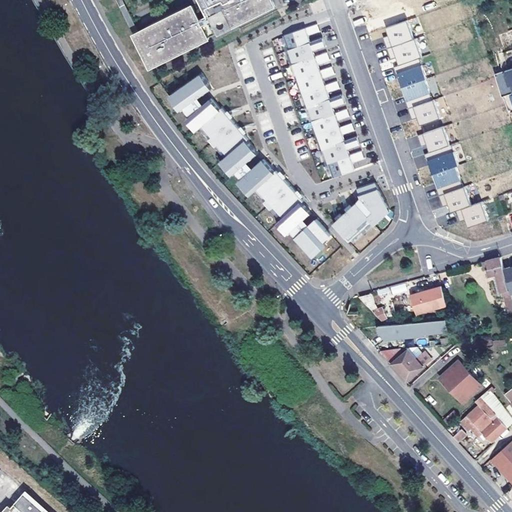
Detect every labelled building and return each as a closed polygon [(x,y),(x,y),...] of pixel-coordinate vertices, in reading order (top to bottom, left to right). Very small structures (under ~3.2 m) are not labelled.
[(117,0),(133,34),(194,4),(193,2),(137,30),(122,0),(117,0)] [(201,0),(208,14),(206,15),(201,18),(194,4),(133,34),(152,66),(210,37),(209,36),(234,23),(263,9),(264,10),(276,5),(274,0),(201,0)] [(201,0),(199,0),(206,15),(208,14),(201,0)] [(263,9),(234,23),(235,25),(264,10),(263,9)] [(387,48),(414,38),(408,20),(386,27),(389,35),(384,37),(387,48)] [(306,28),(308,35),(320,31),(318,24),(306,28)] [(284,36),(334,177),(356,169),(353,162),(350,154),(348,148),(345,138),(343,134),(340,125),(338,120),(335,111),(333,106),(330,96),(328,91),(326,84),(323,77),(321,70),(318,63),(315,55),(314,50),(310,39),(308,35),(306,28),(284,36)] [(310,39),(314,50),(328,45),(325,34),(310,39)] [(397,57),(400,65),(420,57),(422,56),(416,38),(414,38),(387,48),(391,59),(397,57)] [(315,55),(318,63),(330,59),(327,50),(315,55)] [(399,73),(404,86),(427,78),(420,57),(400,65),(394,67),(397,74),(399,73)] [(511,64),(501,68),(511,98),(511,83),(510,85),(505,72),(507,69),(511,66),(511,64)] [(321,70),(323,77),(335,73),(333,65),(321,70)] [(180,108),(185,105),(200,94),(212,86),(204,72),(171,92),(180,108)] [(404,86),(411,107),(433,99),(434,99),(427,78),(404,86)] [(326,84),(328,91),(340,87),(338,80),(326,84)] [(330,96),(333,106),(345,102),(342,92),(330,96)] [(185,105),(191,112),(205,101),(200,94),(185,105)] [(187,115),(197,128),(222,107),(212,95),(205,101),(191,112),(187,115)] [(418,118),(421,125),(440,119),(433,99),(411,107),(409,108),(413,120),(418,118)] [(335,111),(338,120),(350,116),(347,107),(335,111)] [(258,150),(226,111),(206,126),(230,153),(222,159),(234,173),(239,169),(249,159),(258,150)] [(340,125),(343,134),(355,129),(352,121),(340,125)] [(432,151),(450,144),(443,126),(419,134),(423,145),(429,143),(432,151)] [(345,138),(348,148),(360,144),(357,134),(345,138)] [(427,161),(431,174),(456,165),(458,165),(451,144),(450,144),(432,151),(427,153),(429,160),(427,161)] [(350,154),(353,162),(365,158),(362,150),(350,154)] [(254,165),(244,175),(239,179),(252,193),(276,170),(263,156),(254,165)] [(249,159),(239,169),(244,175),(254,165),(249,159)] [(445,193),(463,186),(456,165),(431,174),(437,190),(443,187),(445,193)] [(290,233),(313,211),(281,174),(263,189),(286,216),(280,222),(290,233)] [(376,182),(358,188),(362,196),(375,211),(370,216),(356,203),(334,223),(345,237),(369,217),(374,222),(376,224),(392,209),(376,182)] [(447,204),(450,212),(456,210),(471,205),(464,186),(463,186),(445,193),(439,195),(443,206),(447,204)] [(468,227),(488,220),(482,201),(471,205),(456,210),(460,221),(465,219),(468,227)] [(296,235),(314,254),(333,232),(316,215),(296,235)] [(369,217),(345,237),(350,243),(374,222),(369,217)] [(506,277),(500,256),(497,257),(482,261),(484,269),(487,268),(489,276),(493,275),(498,274),(504,294),(511,292),(506,277)] [(499,295),(503,294),(504,294),(498,274),(493,275),(499,295)] [(405,284),(391,286),(393,294),(406,292),(405,284)] [(448,305),(442,285),(412,294),(418,314),(448,305)] [(369,304),(375,302),(372,292),(361,296),(369,304)] [(504,294),(503,294),(508,313),(511,312),(511,297),(511,292),(504,294)] [(369,304),(384,322),(389,318),(378,307),(377,308),(375,302),(369,304)] [(446,319),(378,325),(379,336),(385,342),(423,337),(423,335),(448,331),(446,319)] [(407,380),(432,358),(423,349),(415,356),(407,347),(382,351),(395,367),(407,380)] [(465,401),(483,385),(461,360),(442,376),(465,401)] [(484,440),(488,436),(492,441),(508,427),(480,397),(469,406),(473,411),(463,419),(468,425),(466,428),(469,430),(473,427),(484,440)] [(459,415),(454,410),(444,419),(449,424),(459,415)] [(453,436),(458,441),(465,434),(461,429),(453,436)] [(511,440),(494,457),(503,467),(501,469),(511,480),(511,440)] [(47,511),(28,494),(11,511),(47,511)]
